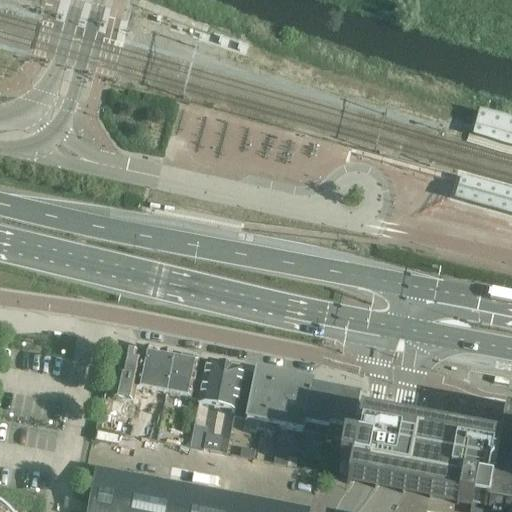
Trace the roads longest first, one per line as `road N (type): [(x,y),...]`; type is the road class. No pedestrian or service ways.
road 1 (primary): [(415,286),(0,204)]
road 2 (primary): [(0,237),(391,325)]
road 3 (residential): [(321,357),(0,296)]
road 4 (unclassified): [(114,169),(308,207)]
road 5 (unknown): [(229,511),(69,469)]
road 6 (unclassified): [(383,372),(364,486),(347,511)]
road 7 (unclassified): [(373,511),(391,492),(411,378)]
road 8 (tertiary): [(59,127),(97,0)]
road 9 (tertiary): [(78,0),(52,79),(29,108)]
road 10 (unclassified): [(370,223),(382,197),(367,178),(344,182),(308,207)]
